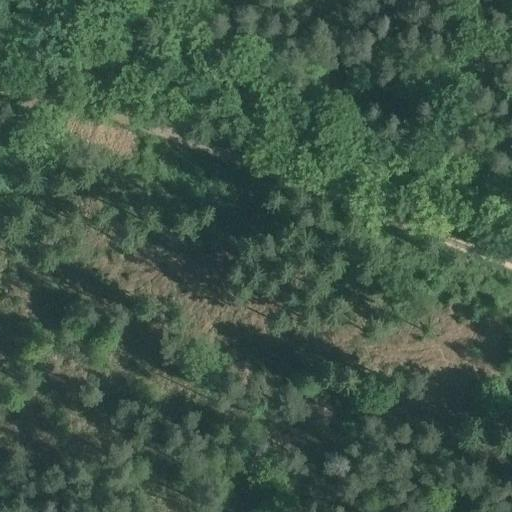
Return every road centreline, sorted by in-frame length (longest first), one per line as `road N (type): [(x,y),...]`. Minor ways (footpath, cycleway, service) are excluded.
road 1 (unknown): [(511,271),(0,77)]
road 2 (unknown): [(0,196),(98,0)]
